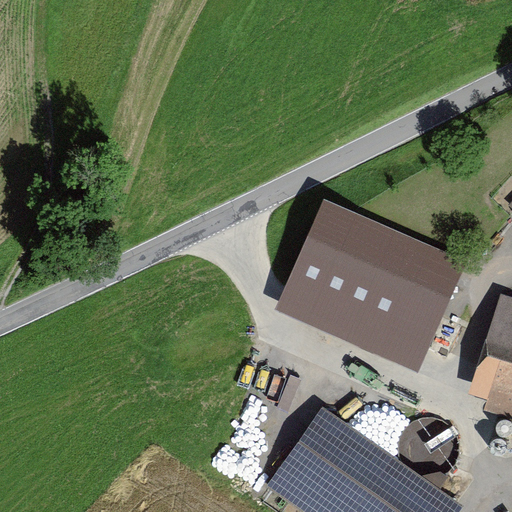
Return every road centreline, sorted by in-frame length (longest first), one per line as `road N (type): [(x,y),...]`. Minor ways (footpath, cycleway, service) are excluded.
road 1 (unclassified): [(0,323),(511,75)]
road 2 (track): [(45,0),(51,185),(0,301)]
road 3 (track): [(97,278),(134,152),(201,0)]
